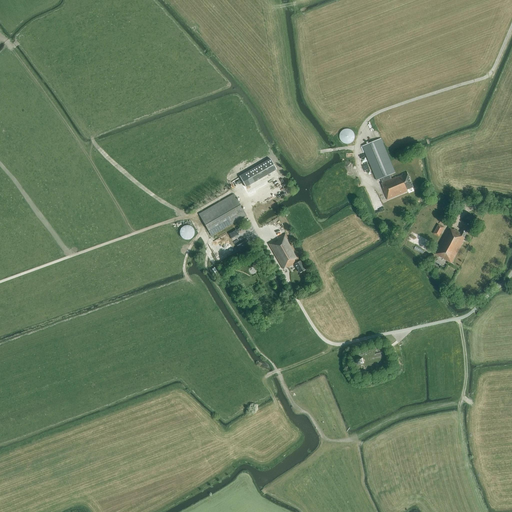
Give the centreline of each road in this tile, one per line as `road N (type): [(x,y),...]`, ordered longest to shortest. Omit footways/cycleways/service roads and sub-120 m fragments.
road 1 (track): [(195,212),(208,237),(206,266),(324,435),(349,439),(402,413),(461,400)]
road 2 (track): [(256,227),(235,190),(0,282)]
road 3 (track): [(459,318),(466,363),(459,411),(486,511)]
